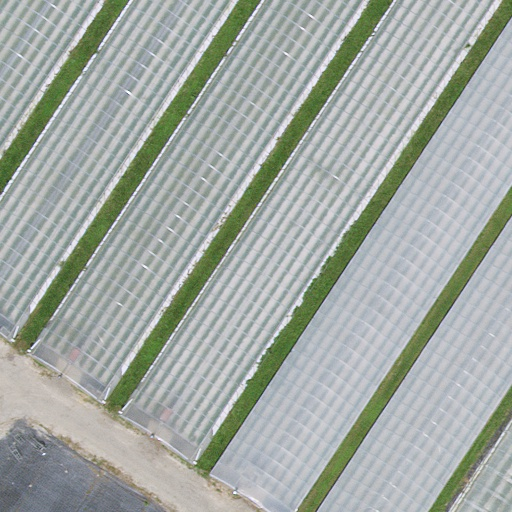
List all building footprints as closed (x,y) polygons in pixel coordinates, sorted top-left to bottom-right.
[(10,0),(0,17),(0,182),(107,0),(10,0)] [(122,413),(211,466),(376,189),(385,194),(500,0),(137,0),(0,231),(0,326),(24,341),(131,162),(149,173),(39,357),(125,408),(122,413)] [(511,5),(229,483),(278,511),(319,511),(511,187),(511,5)] [(511,219),(344,511),(451,511),(511,406),(511,219)] [(511,511),(511,435),(463,511),(511,511)]
